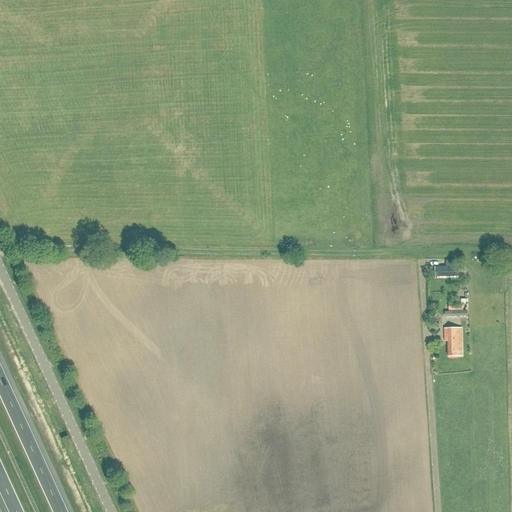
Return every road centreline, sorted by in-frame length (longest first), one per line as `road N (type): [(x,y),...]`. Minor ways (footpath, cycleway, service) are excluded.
road 1 (track): [(511,255),(50,246),(0,252)]
road 2 (unclassified): [(109,511),(0,270)]
road 3 (motorway): [(60,511),(0,381)]
